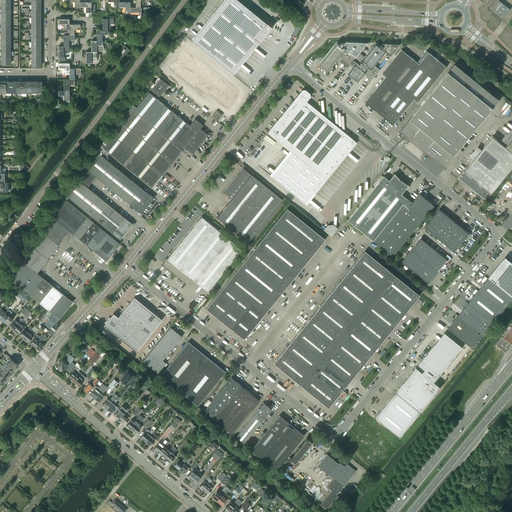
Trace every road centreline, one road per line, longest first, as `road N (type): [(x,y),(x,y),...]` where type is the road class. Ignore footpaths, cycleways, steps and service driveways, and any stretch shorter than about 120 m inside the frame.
road 1 (unclassified): [(335,432),(496,232),(290,64)]
road 2 (unclassified): [(8,238),(186,0)]
road 3 (unclassified): [(335,432),(125,267)]
road 4 (tertiary): [(125,267),(290,64)]
road 5 (primary): [(511,364),(393,511)]
road 6 (unknown): [(253,164),(320,215),(387,142)]
road 7 (primary): [(412,511),(511,390)]
road 8 (unclassified): [(116,278),(69,241),(47,270),(88,307)]
road 9 (unknown): [(229,114),(185,65),(201,54),(244,91)]
road 10 (tertiary): [(140,459),(33,367)]
